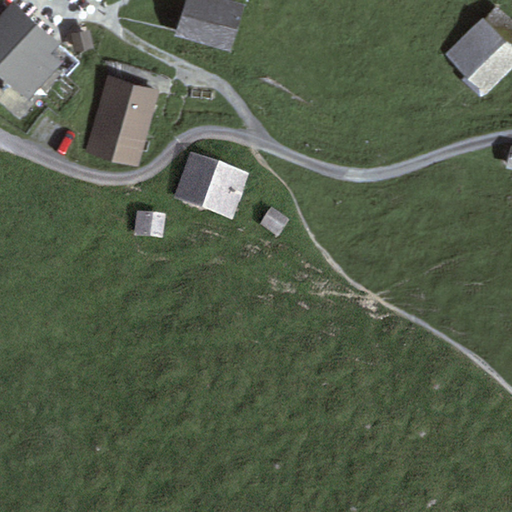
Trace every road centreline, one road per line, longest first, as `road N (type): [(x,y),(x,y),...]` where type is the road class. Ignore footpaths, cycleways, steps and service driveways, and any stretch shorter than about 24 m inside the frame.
road 1 (track): [(0,139),(98,178),(126,177),(160,162),(202,128),(258,138)]
road 2 (track): [(258,138),(341,173),(388,171),(511,135)]
road 3 (track): [(258,138),(232,92),(107,20)]
